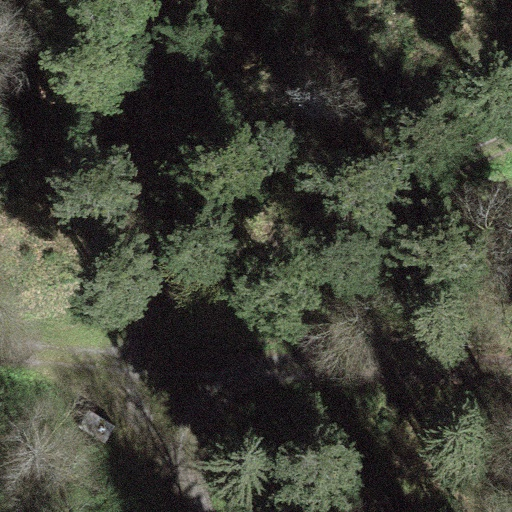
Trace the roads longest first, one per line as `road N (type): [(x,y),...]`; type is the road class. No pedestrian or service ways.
road 1 (track): [(511,133),(328,203),(200,272),(110,344)]
road 2 (track): [(511,368),(169,358)]
road 3 (track): [(169,358),(166,454),(176,511)]
